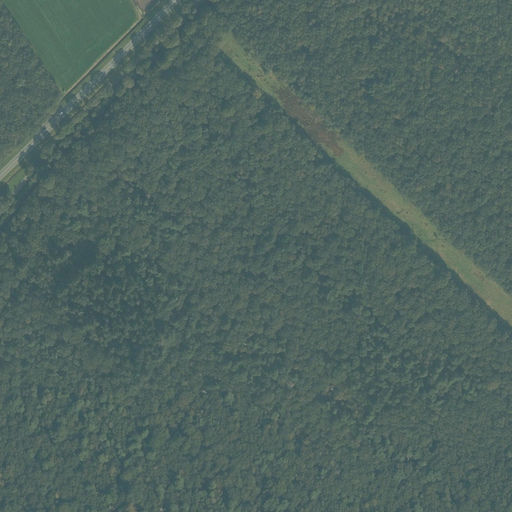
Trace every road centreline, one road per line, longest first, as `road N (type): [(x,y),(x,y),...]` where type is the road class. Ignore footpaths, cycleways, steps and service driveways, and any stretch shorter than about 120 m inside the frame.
road 1 (track): [(0,248),(51,181),(228,0)]
road 2 (unclassified): [(0,212),(74,121),(198,0)]
road 3 (trunk): [(0,176),(176,0)]
